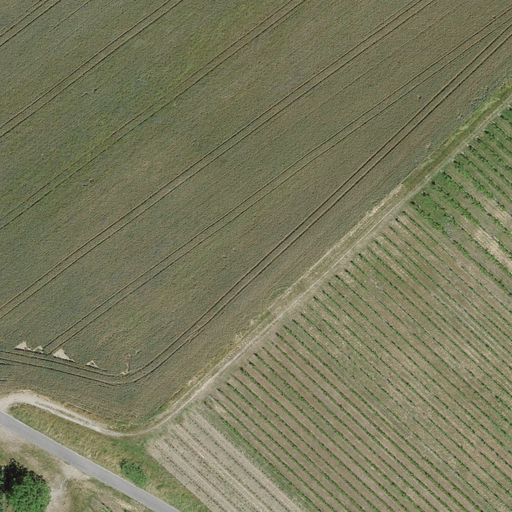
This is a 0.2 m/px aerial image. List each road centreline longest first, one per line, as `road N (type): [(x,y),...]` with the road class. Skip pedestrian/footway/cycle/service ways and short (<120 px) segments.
road 1 (track): [(0,411),(15,402),(40,407),(115,438),(161,430),(511,95)]
road 2 (residential): [(162,511),(0,412)]
